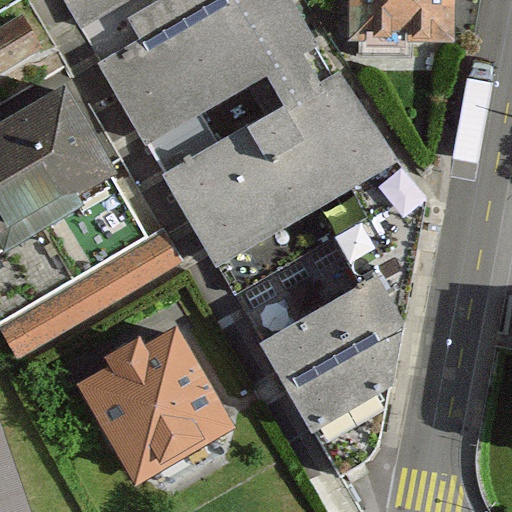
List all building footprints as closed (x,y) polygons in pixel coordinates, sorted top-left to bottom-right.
[(81,0),(91,14),(113,0),(81,0)] [(150,136),(310,42),(285,0),(142,0),(89,32),(150,136)] [(348,0),(348,34),(449,35),(449,0),(348,0)] [(24,7),(0,21),(0,62),(42,36),(24,7)] [(162,169),(234,296),(346,232),(341,223),(369,207),(355,182),(393,161),(341,68),(162,169)] [(56,97),(0,130),(0,276),(121,203),(56,97)] [(162,231),(3,322),(25,361),(184,271),(162,231)] [(375,257),(257,330),(317,424),(393,372),(405,305),(375,257)] [(114,358),(73,383),(143,494),(240,433),(169,320),(144,335),(134,319),(102,339),(114,358)] [(15,511),(0,460),(0,511),(15,511)]
